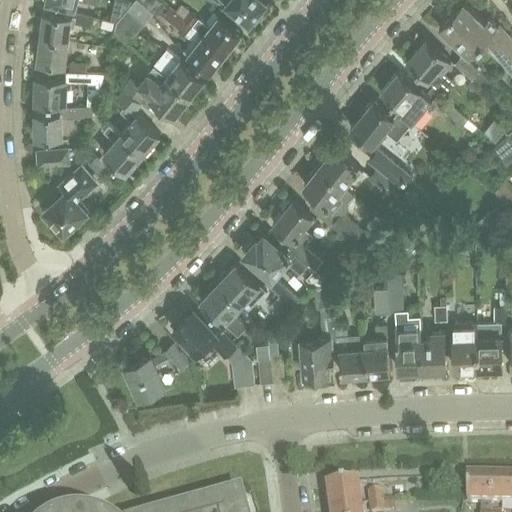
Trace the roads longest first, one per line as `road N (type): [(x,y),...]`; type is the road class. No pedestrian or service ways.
road 1 (primary): [(0,394),(180,255),(395,0)]
road 2 (primary): [(330,0),(162,202),(45,308)]
road 3 (unclassified): [(45,308),(17,240),(1,126),(13,0)]
road 4 (unclassified): [(279,427),(232,430),(136,460),(29,511)]
road 5 (unclassified): [(511,411),(279,427)]
